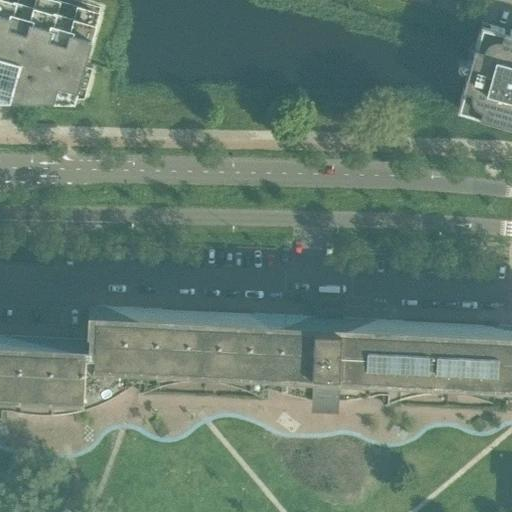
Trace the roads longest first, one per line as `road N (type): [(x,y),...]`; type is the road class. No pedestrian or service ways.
road 1 (tertiary): [(511,190),(350,175),(0,167)]
road 2 (residential): [(0,290),(56,293),(95,275),(310,283)]
road 3 (tertiary): [(0,216),(312,221)]
road 4 (tertiary): [(312,221),(511,229)]
road 5 (residential): [(310,283),(501,290)]
